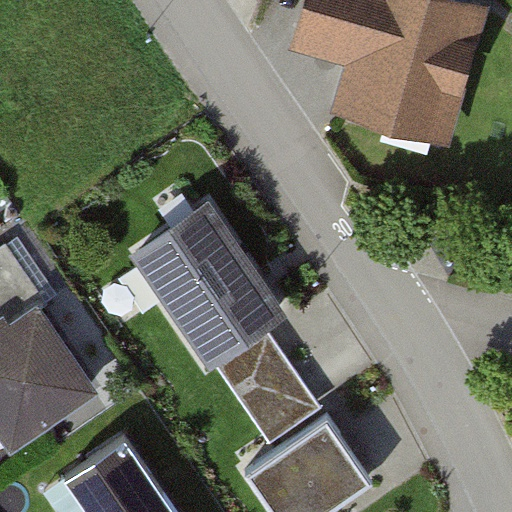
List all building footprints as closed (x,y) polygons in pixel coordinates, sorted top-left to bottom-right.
[(479,7),(455,0),(313,0),(303,37),(361,54),(350,91),(447,118),(479,7)] [(287,313),(212,198),(127,253),(201,368),(287,313)] [(46,301),(6,244),(0,248),(0,422),(13,442),(92,387),(37,307),(46,301)] [(320,406),(269,339),(222,375),(273,442),(320,406)] [(331,511),(373,485),(331,420),(243,477),(265,511),(331,511)] [(179,511),(127,434),(67,474),(91,511),(179,511)]
